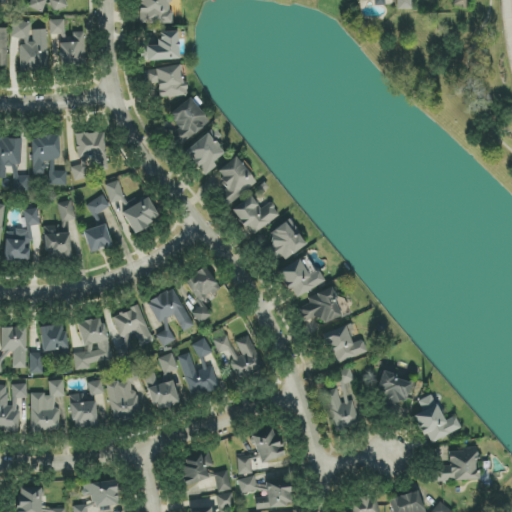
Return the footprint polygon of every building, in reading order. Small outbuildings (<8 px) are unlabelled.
[(30,0),(29,7),(43,12),(46,0),(30,0)] [(50,0),(51,10),(67,9),(66,0),(50,0)] [(172,26),(173,10),(166,10),(166,0),(139,0),(139,25),(172,26)] [(396,0),(397,10),(412,10),(411,0),(396,0)] [(65,42),(65,20),(49,20),(49,36),(59,36),(59,42),(65,42)] [(47,30),(33,30),(33,42),(30,42),(29,22),(11,22),(12,41),(19,41),(19,71),(48,70),(47,30)] [(178,31),(158,32),(158,46),(142,46),(142,61),(179,60),(178,31)] [(85,33),(72,32),(72,44),(60,43),(59,66),(84,67),(85,33)] [(143,71),(145,85),(157,84),(159,100),(186,96),(181,65),(143,71)] [(179,130),(172,135),(179,145),(209,124),(190,98),(168,113),(179,130)] [(75,135),(80,165),(71,166),(73,178),(109,173),(103,131),(75,135)] [(184,154),(204,176),(216,165),(213,162),(225,152),(208,133),(184,154)] [(32,184),(67,183),(66,171),(58,171),(57,136),(31,137),(32,184)] [(21,166),(22,139),(0,138),(0,178),(5,179),(6,166),(21,166)] [(255,183),(236,156),(216,171),(226,185),(217,192),(226,205),(255,183)] [(13,191),(29,191),(29,176),(17,176),(17,166),(12,166),(13,191)] [(124,199),(118,180),(104,185),(111,204),(124,199)] [(85,205),(93,217),(110,207),(102,195),(85,205)] [(261,208),(252,195),(232,209),(250,236),(279,216),(270,202),(261,208)] [(121,213),(134,234),(160,218),(147,197),(121,213)] [(75,219),(70,200),(56,204),(61,223),(75,219)] [(25,226),(39,226),(38,209),(24,210),(25,226)] [(273,243),(265,249),(275,264),(305,243),(288,220),(267,234),(273,243)] [(112,246),(105,224),(82,232),(90,253),(112,246)] [(44,226),(45,259),(70,258),(69,233),(59,233),(59,226),(44,226)] [(6,232),(3,260),(28,262),(31,229),(14,227),(13,232),(6,232)] [(295,299),(324,282),(308,255),(279,272),(295,299)] [(184,282),(201,303),(220,288),(203,267),(184,282)] [(182,332),(193,327),(174,288),(147,301),(162,330),(155,333),(163,348),(176,342),(165,320),(174,315),(182,332)] [(298,301),(306,322),(320,317),(322,323),(345,315),(335,288),(298,301)] [(121,338),(134,332),(140,347),(153,341),(138,306),(112,316),(121,338)] [(192,314),(200,324),(211,316),(202,306),(192,314)] [(75,371),(90,369),(89,363),(111,360),(104,318),(77,322),(82,352),(73,354),(75,371)] [(41,327),(42,352),(56,352),(56,357),(66,357),(65,326),(41,327)] [(323,334),(333,364),(366,353),(362,340),(351,344),(346,326),(323,334)] [(26,369),(26,328),(1,328),(1,358),(0,358),(0,371),(2,372),(3,355),(13,356),(13,368),(26,369)] [(238,381),(263,370),(249,336),(236,341),(242,356),(230,361),(238,381)] [(114,349),(121,362),(135,354),(126,337),(122,339),(125,343),(114,349)] [(177,357),(193,398),(219,388),(207,356),(212,354),(206,338),(192,344),(200,364),(194,366),(189,353),(177,357)] [(30,354),(29,374),(43,374),(44,354),(30,354)] [(335,431),(359,424),(347,384),(354,382),(350,369),(334,373),(339,388),(323,392),(335,431)] [(375,395),(405,404),(411,382),(382,373),(375,395)] [(105,381),(113,422),(141,416),(134,381),(135,381),(134,375),(105,381)] [(30,394),(31,432),(59,432),(59,408),(54,408),(54,397),(64,397),(64,381),(49,381),(49,394),(30,394)] [(102,381),(88,382),(89,395),(104,394),(102,381)] [(0,385),(0,432),(18,432),(19,399),(26,399),(27,385),(10,384),(10,385),(0,385)] [(71,428),(98,427),(98,419),(106,418),(105,394),(70,396),(71,428)] [(461,429),(455,416),(444,421),(432,395),(418,401),(423,412),(413,416),(422,437),(427,435),(430,442),(461,429)] [(261,465),(283,456),(273,428),(251,436),(261,465)] [(432,482),(479,480),(478,449),(449,450),(449,468),(432,469),(432,482)] [(231,490),(227,468),(207,472),(204,455),(180,459),(185,484),(214,478),(217,493),(231,490)] [(237,458),(238,475),(251,474),(251,457),(237,458)] [(238,480),(242,495),(259,490),(255,475),(238,480)] [(266,482),(267,497),(255,498),(256,509),(291,507),(290,481),(266,482)] [(117,507),(116,482),(82,483),(82,498),(94,497),(94,507),(117,507)] [(41,511),(42,488),(17,487),(16,511),(41,511)] [(389,499),(392,511),(423,511),(419,491),(389,499)] [(234,505),(232,493),(216,496),(218,508),(234,505)] [(380,511),(379,497),(351,499),(351,511),(380,511)] [(451,511),(440,502),(430,511),(451,511)]
